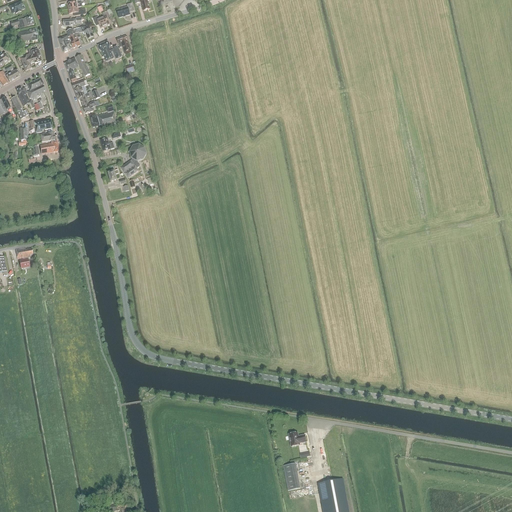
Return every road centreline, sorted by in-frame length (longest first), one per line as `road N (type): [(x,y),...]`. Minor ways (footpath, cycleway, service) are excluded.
road 1 (tertiary): [(511,419),(146,353),(130,331),(116,246),(58,60)]
road 2 (unclassified): [(511,453),(313,418)]
road 3 (tertiary): [(58,60),(218,0)]
